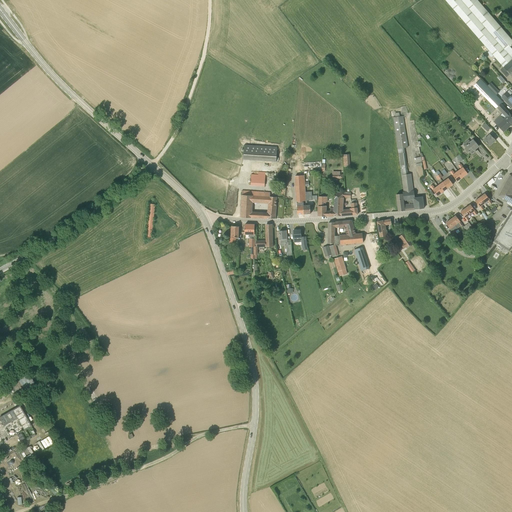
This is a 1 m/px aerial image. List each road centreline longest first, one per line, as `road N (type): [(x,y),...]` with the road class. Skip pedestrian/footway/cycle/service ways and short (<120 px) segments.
road 1 (tertiary): [(201,216),(279,221),(435,211),(501,163)]
road 2 (secondary): [(243,511),(253,372),(201,216)]
road 3 (track): [(254,424),(198,435),(159,461),(43,501),(14,459)]
road 4 (secondary): [(150,164),(63,86),(0,9)]
road 5 (tertiary): [(0,270),(63,234),(150,164)]
road 6 (track): [(150,164),(183,112),(203,54),(209,0)]
